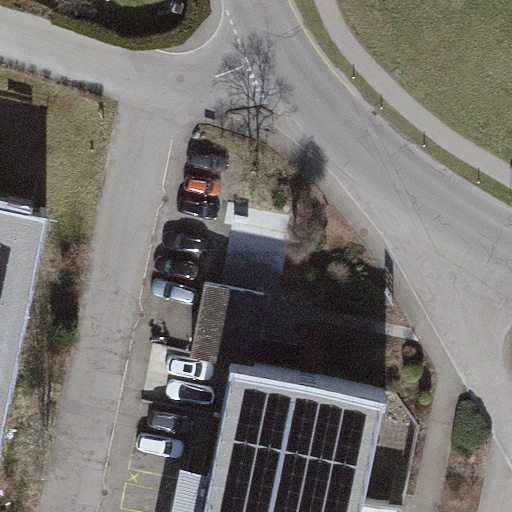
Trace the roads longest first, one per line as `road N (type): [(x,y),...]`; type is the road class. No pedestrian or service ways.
road 1 (track): [(353,146),(511,421)]
road 2 (residential): [(287,55),(185,82),(0,26)]
road 3 (tertiary): [(511,243),(353,146)]
